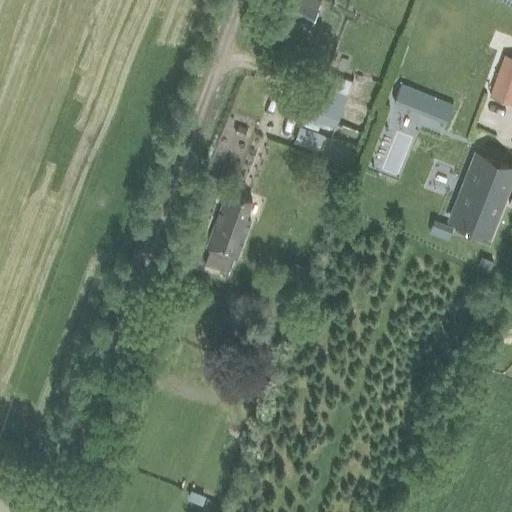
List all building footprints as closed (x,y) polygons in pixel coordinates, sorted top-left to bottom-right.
[(289,0),(284,12),(311,24),(317,12),(316,11),(293,0),(291,0),(289,0)] [(292,0),(293,0),(316,11),(320,0),(292,0)] [(511,55),(504,52),(494,78),(488,94),(511,102),(511,55)] [(343,107),(347,95),(315,84),(311,96),(304,115),(334,126),(343,107)] [(393,93),(387,107),(433,126),(439,111),(412,100),(393,93)] [(297,132),(294,141),(317,149),(322,134),(300,126),(297,132)] [(451,220),(489,235),(511,175),(511,165),(477,152),(473,164),(479,167),(466,201),(459,199),(451,220)] [(237,256),(250,219),(245,217),(252,198),(232,191),(229,202),(223,200),(207,246),(237,256)] [(307,283),(313,267),(293,260),(287,275),(307,283)]
